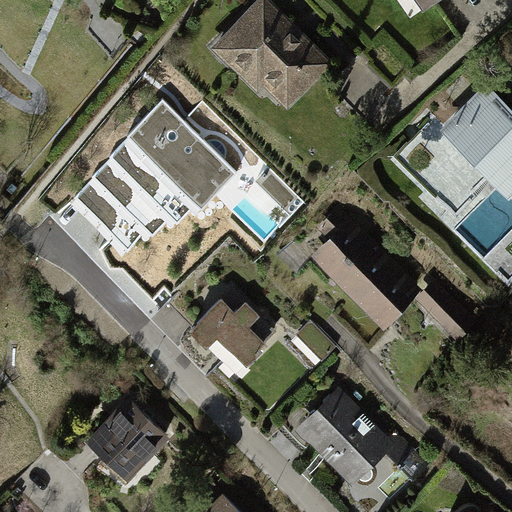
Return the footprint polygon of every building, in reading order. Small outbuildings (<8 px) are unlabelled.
[(275,0),(261,0),(215,46),(261,92),(269,85),(293,108),(329,71),(325,49),(275,0)] [(511,103),(487,80),(440,129),(509,195),(511,191),(511,103)] [(164,100),(74,196),(128,246),(146,228),(154,235),(171,217),(178,223),(197,203),(204,210),(241,170),(164,100)] [(340,206),(319,227),(330,238),(314,255),(384,325),(415,294),(423,287),(340,206)] [(433,277),(423,287),(415,294),(457,336),(474,318),(433,277)] [(232,288),(197,323),(246,373),(258,363),(250,355),(274,331),(232,288)] [(319,366),(339,347),(314,321),(294,340),(319,366)] [(341,385),(299,427),(352,484),(388,451),(414,478),(429,462),(401,433),(387,432),(341,385)] [(129,395),(87,440),(129,480),(172,436),(129,395)] [(248,511),(227,491),(207,511),(248,511)] [(457,511),(499,511),(486,501),(478,511),(472,506),(468,506),(457,511)]
